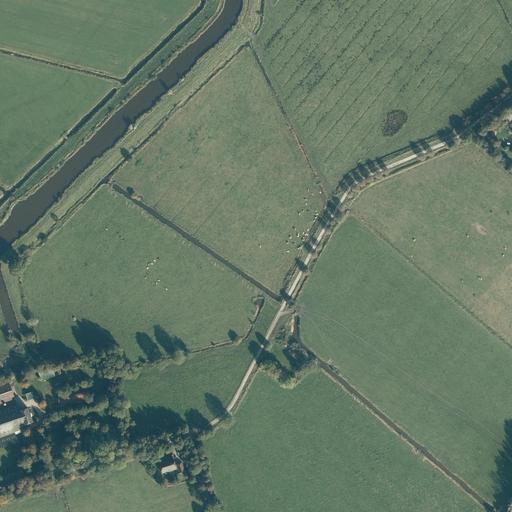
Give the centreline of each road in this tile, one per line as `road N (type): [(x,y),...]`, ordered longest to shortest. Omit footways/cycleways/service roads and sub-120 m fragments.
road 1 (unclassified): [(190,435),(227,411),(348,190),(464,133),(511,95)]
road 2 (unclassified): [(0,493),(190,435)]
